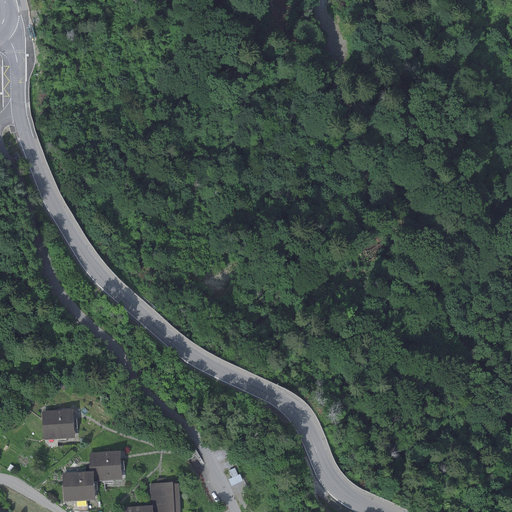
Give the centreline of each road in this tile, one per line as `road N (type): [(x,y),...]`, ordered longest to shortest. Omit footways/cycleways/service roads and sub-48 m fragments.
road 1 (tertiary): [(20,114),(50,198),(105,282),(198,360),(289,405),(328,477),(379,511)]
road 2 (track): [(315,0),(359,167),(511,430)]
road 3 (residential): [(0,150),(57,288),(194,436),(234,511)]
